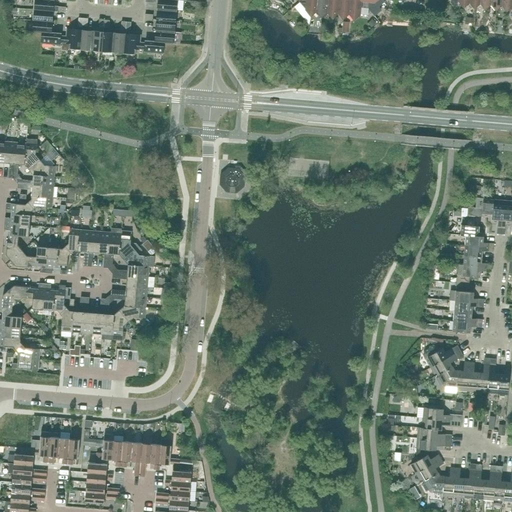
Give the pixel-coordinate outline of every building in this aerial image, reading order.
[(54,11),(54,0),(49,0),(35,0),(35,9),(54,11)] [(177,11),(177,0),(158,0),(158,9),(177,11)] [(317,11),(317,0),(302,0),(303,3),(306,3),(306,9),(311,16),(317,11)] [(317,0),(317,11),(322,16),(328,12),(328,0),(317,0)] [(328,0),(328,12),(332,17),(338,12),(339,0),(328,0)] [(339,0),(338,12),(343,18),(349,13),(350,0),(339,0)] [(361,1),(360,0),(350,0),(349,13),(354,19),(360,14),(361,8),(361,1)] [(480,0),(480,3),(485,9),(491,4),(491,0),(480,0)] [(491,0),(491,4),(496,10),(502,5),(502,0),(491,0)] [(511,0),(502,0),(502,5),(507,11),(511,6),(511,0)] [(53,22),(54,11),(35,9),(34,20),(53,22)] [(176,22),(177,11),(158,9),(157,20),(176,22)] [(52,33),(53,22),(34,20),(33,32),(42,32),(52,33)] [(175,32),(176,22),(157,20),(156,31),(175,32)] [(81,49),(82,30),(71,29),(71,35),(70,43),(69,48),(81,49)] [(91,50),(93,31),(82,30),(81,49),(91,50)] [(102,51),(104,32),(93,31),(91,50),(102,51)] [(174,44),(175,32),(156,31),(155,41),(155,42),(164,43),(174,44)] [(52,33),(42,32),(41,43),(60,45),(61,43),(61,36),(61,33),(52,33)] [(113,52),(115,33),(104,32),(102,51),(113,52)] [(124,53),(125,34),(115,33),(113,52),(124,53)] [(136,40),(137,35),(125,34),(124,53),(135,54),(135,49),(136,40)] [(155,42),(155,41),(145,41),(145,43),(145,50),(144,52),(163,54),(164,43),(155,42)] [(26,143),(25,161),(27,161),(28,162),(25,165),(29,169),(40,160),(36,154),(37,140),(27,139),(26,143)] [(14,168),(16,142),(6,141),(4,159),(8,159),(8,163),(10,163),(9,168),(14,168)] [(25,161),(26,143),(16,142),(14,168),(18,169),(19,164),(20,164),(21,160),(25,161)] [(55,166),(45,165),(40,160),(29,169),(33,174),(36,171),(37,173),(37,175),(55,177),(55,166)] [(241,166),(240,166),(235,166),(235,168),(228,168),(221,174),(220,184),(226,192),(236,193),(244,186),(245,176),(241,171),(243,169),(241,166)] [(54,187),(55,177),(37,175),(37,179),(33,179),(33,180),(28,180),(28,185),(54,187)] [(53,197),(54,187),(28,185),(27,189),(32,189),(32,191),(35,191),(35,195),(53,197)] [(480,194),(480,186),(470,185),(470,193),(480,194)] [(52,207),(53,197),(35,195),(35,199),(31,199),(28,202),(34,209),(37,206),(52,207)] [(483,198),(476,198),(476,208),(468,207),(467,215),(475,216),(488,217),(488,222),(492,222),(494,199),(483,198)] [(494,199),(492,222),(498,223),(497,234),(501,234),(503,205),(504,200),(494,199)] [(503,205),(501,234),(505,234),(506,224),(511,224),(511,218),(511,200),(504,200),(503,205)] [(31,211),(34,209),(28,202),(25,204),(6,203),(6,209),(13,210),(13,214),(31,216),(31,211)] [(30,226),(31,216),(13,214),(13,218),(5,217),(4,223),(30,226)] [(475,216),(467,215),(467,225),(461,225),(460,235),(466,236),(466,235),(484,237),(484,233),(479,232),(479,226),(475,226),(475,216)] [(29,236),(30,226),(4,223),(4,230),(12,230),(11,234),(19,235),(19,236),(29,236)] [(111,232),(109,258),(113,259),(114,254),(115,254),(115,250),(119,251),(121,233),(121,230),(122,229),(111,228),(111,232)] [(79,247),(80,230),(70,229),(69,243),(65,246),(71,253),(74,250),(75,247),(79,247)] [(88,256),(91,230),(80,230),(79,247),(83,248),(83,251),(84,251),(84,256),(88,256)] [(99,249),(101,231),(91,230),(88,256),(93,257),(93,252),(95,252),(95,249),(99,249)] [(131,244),(132,231),(121,230),(121,233),(119,251),(122,251),(123,252),(120,255),(124,259),(135,250),(131,244)] [(109,258),(111,232),(101,231),(99,249),(103,249),(103,253),(105,253),(104,258),(109,258)] [(19,236),(19,235),(11,234),(11,238),(8,238),(6,254),(11,260),(23,250),(18,245),(19,236)] [(483,243),(484,237),(466,235),(466,236),(465,245),(494,248),(494,244),(483,243)] [(154,247),(148,240),(142,244),(148,251),(154,247)] [(493,252),(494,248),(465,245),(464,255),(482,257),(482,251),(493,252)] [(46,273),(48,247),(37,246),(37,257),(36,264),(41,265),(40,272),(46,273)] [(68,256),(71,253),(65,246),(62,249),(58,248),(57,266),(61,266),(60,274),(67,274),(68,256)] [(57,266),(58,248),(48,247),(46,273),(52,273),(53,266),(57,266)] [(37,257),(27,256),(23,250),(11,260),(16,266),(32,267),(32,264),(36,264),(37,257)] [(135,250),(124,259),(127,264),(130,261),(132,263),(132,265),(149,266),(154,267),(155,256),(150,256),(147,256),(145,256),(140,255),(135,250)] [(481,263),(482,257),(464,255),(463,265),(486,267),(487,263),(481,263)] [(149,266),(132,265),(131,269),(128,269),(128,270),(123,270),(122,274),(148,277),(149,266)] [(458,265),(457,275),(462,275),(470,276),(480,277),(481,271),(486,271),(486,267),(463,265),(458,265)] [(148,287),(148,277),(122,274),(122,279),(127,279),(127,281),(130,281),(130,285),(148,287)] [(43,309),(45,284),(39,283),(38,291),(34,290),(33,298),(32,308),(43,309)] [(50,292),(51,284),(45,284),(43,309),(53,310),(55,292),(50,292)] [(30,290),(30,287),(14,285),(9,290),(18,302),(24,297),(33,298),(34,290),(30,290)] [(64,304),(66,285),(59,285),(59,293),(55,292),(53,310),(57,310),(60,313),(67,307),(64,304)] [(147,297),(148,287),(130,285),(130,289),(126,289),(126,291),(121,290),(121,295),(147,297)] [(13,306),(18,302),(9,290),(3,295),(2,311),(5,311),(5,316),(12,316),(13,306)] [(468,292),(456,291),(451,290),(450,300),(455,301),(484,303),(484,299),(473,298),(474,292),(468,292)] [(146,307),(147,297),(121,295),(120,299),(125,300),(125,301),(128,302),(128,306),(146,307)] [(483,307),(484,303),(455,301),(454,311),(472,312),(472,306),(483,307)] [(82,333),(84,307),(80,306),(79,311),(78,311),(77,315),(73,314),(72,332),(82,333)] [(145,318),(146,307),(128,306),(128,308),(126,309),(124,306),(119,310),(129,321),(134,317),(145,318)] [(69,314),(69,311),(67,307),(60,313),(62,316),(61,331),(72,332),(73,314),(69,314)] [(88,312),(89,307),(84,307),(82,333),(92,334),(94,316),(89,316),(90,312),(88,312)] [(102,334),(104,308),(100,308),(99,313),(98,313),(98,316),(94,316),(92,334),(102,334)] [(102,334),(102,339),(112,340),(114,318),(110,317),(110,314),(109,314),(109,309),(104,308),(102,334)] [(114,318),(112,340),(122,341),(124,326),(129,321),(119,310),(115,314),(117,317),(116,318),(114,318)] [(471,318),(472,312),(454,311),(453,321),(482,323),(482,319),(471,318)] [(12,316),(5,316),(4,320),(0,319),(0,325),(21,327),(22,317),(12,316)] [(482,327),(482,323),(453,321),(452,331),(467,332),(470,332),(471,326),(482,327)] [(20,337),(21,327),(0,325),(0,331),(3,332),(3,336),(20,337)] [(20,341),(20,337),(3,336),(2,340),(0,339),(0,346),(13,347),(16,351),(23,344),(20,341)] [(40,349),(25,348),(23,344),(16,351),(18,354),(22,354),(21,358),(39,359),(40,349)] [(430,367),(460,351),(457,345),(444,353),(442,348),(440,349),(439,346),(435,348),(437,351),(425,358),(430,367)] [(450,363),(463,356),(460,351),(430,367),(434,374),(437,373),(438,375),(452,367),(450,363)] [(38,370),(39,359),(21,358),(21,362),(18,362),(18,363),(13,363),(12,368),(38,370)] [(487,393),(490,358),(484,358),(483,373),(479,372),(477,389),(479,389),(479,392),(487,393)] [(495,374),(496,359),(490,358),(487,393),(495,393),(496,390),(498,390),(499,374),(495,374)] [(467,391),(469,362),(464,362),(463,371),(458,371),(457,387),(459,387),(459,390),(467,391)] [(474,372),(474,363),(469,362),(467,391),(475,392),(475,389),(477,389),(479,372),(474,372)] [(508,394),(510,366),(505,365),(504,375),(499,374),(498,390),(500,391),(499,394),(508,394)] [(458,371),(454,370),(452,367),(438,375),(439,377),(436,378),(440,385),(443,384),(444,386),(457,387),(458,371)] [(443,414),(443,409),(427,408),(426,410),(423,410),(423,418),(462,421),(462,415),(450,414),(450,415),(443,414)] [(461,427),(462,421),(423,418),(422,426),(425,426),(425,428),(437,429),(437,430),(441,430),(442,425),(449,425),(449,426),(461,427)] [(425,428),(421,428),(421,430),(418,430),(417,438),(451,441),(452,435),(437,434),(437,430),(437,429),(425,428)] [(59,457),(60,438),(61,433),(51,432),(51,437),(49,456),(59,457)] [(114,435),(114,434),(104,434),(102,453),(102,459),(112,459),(114,440),(114,435)] [(114,440),(112,459),(116,460),(122,460),(123,441),(124,436),(114,435),(114,440)] [(49,456),(51,437),(41,436),(40,439),(39,449),(39,455),(49,456)] [(68,458),(70,439),(60,438),(59,457),(68,458)] [(170,464),(170,458),(172,439),(162,438),(161,445),(160,463),(170,464)] [(451,447),(451,441),(417,438),(416,446),(419,446),(419,448),(428,449),(436,450),(436,445),(451,447)] [(31,449),(39,449),(40,439),(32,439),(31,449)] [(78,458),(80,440),(70,439),(68,458),(78,458)] [(131,461),(133,442),(123,441),(122,460),(131,461)] [(141,462),(142,443),(133,442),(131,461),(141,462)] [(150,463),(152,444),(142,443),(141,462),(150,463)] [(160,463),(161,445),(152,444),(150,463),(160,463)] [(419,448),(416,448),(416,454),(419,460),(411,464),(416,473),(441,459),(438,455),(430,459),(427,454),(428,449),(419,448)] [(34,455),(31,455),(15,453),(14,464),(33,465),(34,455)] [(435,468),(443,463),(441,459),(416,473),(420,481),(423,479),(424,481),(438,473),(435,468)] [(107,464),(102,463),(96,463),(88,462),(88,472),(106,474),(107,464)] [(32,475),(33,465),(14,464),(13,473),(32,475)] [(473,498),(476,464),(470,464),(469,478),(465,478),(463,495),(465,495),(465,498),(473,498)] [(481,480),(482,465),(476,464),(473,498),(481,499),(482,496),(484,496),(485,480),(481,480)] [(493,500),(496,466),(490,465),(489,480),(485,480),(484,496),(486,496),(485,499),(493,500)] [(501,481),(502,466),(496,466),(493,500),(502,501),(502,498),(504,498),(505,482),(501,481)] [(449,477),(444,476),(443,493),(445,493),(445,496),(453,497),(455,468),(450,467),(449,477)] [(455,468),(453,497),(461,497),(461,494),(463,495),(465,478),(460,477),(460,468),(455,468)] [(192,471),(179,470),(173,470),(172,480),(191,482),(192,471)] [(106,484),(106,474),(88,472),(87,482),(106,484)] [(32,484),(32,475),(13,473),(13,483),(32,484)] [(444,476),(440,476),(438,473),(424,481),(425,483),(422,484),(426,491),(429,490),(430,492),(443,493),(444,476)] [(191,482),(172,480),(166,480),(165,485),(171,486),(171,490),(190,491),(191,482)] [(105,493),(106,484),(87,482),(86,492),(105,493)] [(31,494),(32,484),(13,483),(12,492),(31,494)] [(189,501),(190,491),(171,490),(170,499),(189,501)] [(30,503),(31,494),(12,492),(11,502),(30,503)] [(104,503),(105,493),(86,492),(85,502),(104,503)] [(170,499),(168,499),(156,498),(156,504),(168,505),(168,503),(170,504),(169,509),(188,510),(189,501),(170,499)] [(11,511),(29,511),(30,503),(11,502),(10,511),(11,511)]
